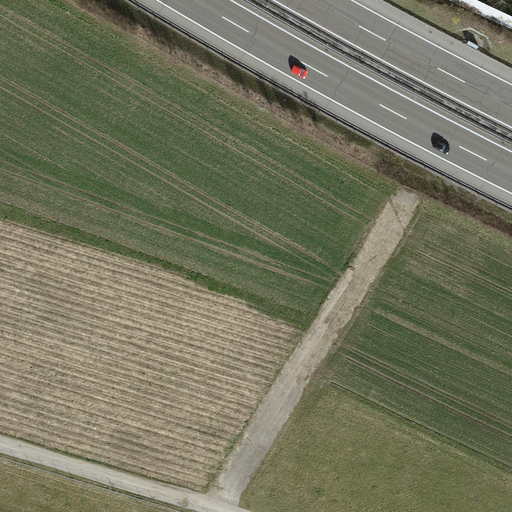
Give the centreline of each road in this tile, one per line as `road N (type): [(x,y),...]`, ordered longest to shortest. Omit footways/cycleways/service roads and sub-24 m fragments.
road 1 (motorway): [(191,0),(511,173)]
road 2 (track): [(217,511),(0,445)]
road 3 (motorway): [(511,105),(315,0)]
